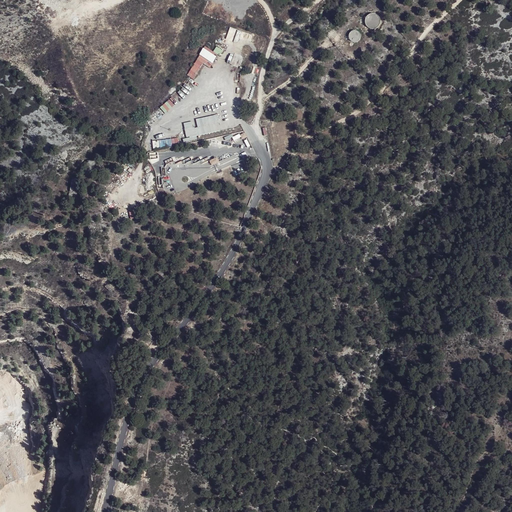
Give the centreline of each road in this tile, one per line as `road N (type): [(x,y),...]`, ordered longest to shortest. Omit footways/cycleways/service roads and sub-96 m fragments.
road 1 (unclassified): [(104,511),(141,378),(230,259),(265,178),(263,151),(242,123)]
road 2 (track): [(266,172),(383,86),(456,0)]
road 3 (track): [(259,0),(274,31),(251,135)]
